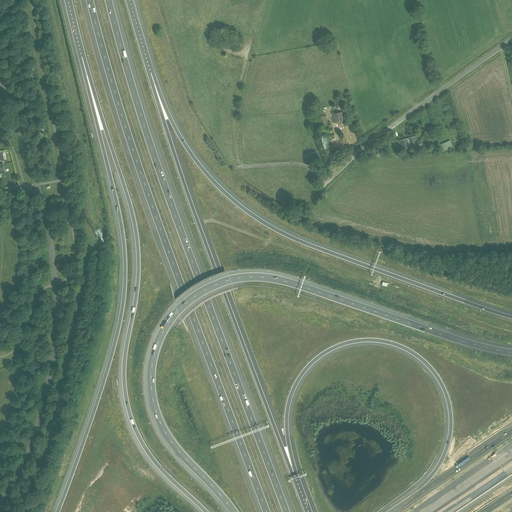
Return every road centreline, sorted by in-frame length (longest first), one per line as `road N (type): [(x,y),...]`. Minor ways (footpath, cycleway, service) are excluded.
road 1 (motorway): [(511,352),(268,277),(230,279),(194,295),(155,347),(151,394),(167,436),(234,511)]
road 2 (motorway): [(286,511),(175,217),(108,0)]
road 3 (motorway): [(89,0),(151,204),(266,511)]
road 4 (motorway): [(81,53),(138,246),(123,375),(128,408),(152,458),(205,511)]
road 5 (motorway): [(81,53),(125,271),(112,352),(57,511)]
road 6 (motorway): [(511,316),(256,218),(203,170),(148,73)]
road 7 (unclassified): [(0,503),(40,413),(55,331),(46,220),(0,83)]
road 8 (motorway): [(291,473),(148,73)]
road 9 (motorway): [(291,473),(286,411),(305,370),(345,343),(400,346),(437,377),(450,419),(439,464),(390,511)]
road 10 (unclassified): [(327,180),(511,39)]
road 11 (track): [(327,180),(300,165),(239,163),(233,118),(247,54)]
road 12 (motorway): [(511,433),(395,511)]
